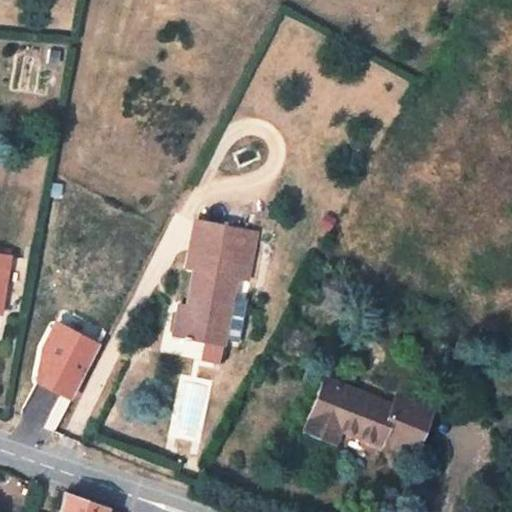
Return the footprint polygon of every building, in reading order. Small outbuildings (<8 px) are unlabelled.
[(257,232),(195,220),(187,268),(195,270),(188,306),(188,307),(192,307),(191,314),(178,312),(174,335),(208,341),(223,344),(236,278),(248,280),(257,232)] [(10,255),(0,253),(0,313),(0,314),(10,255)] [(343,285),(326,278),(314,303),(337,312),(345,296),(339,294),(343,285)] [(188,306),(180,304),(178,312),(191,314),(192,307),(188,307),(188,306)] [(60,324),(32,378),(73,399),(101,345),(60,324)] [(208,341),(205,356),(220,359),(223,344),(208,341)] [(397,396),(392,406),(326,379),(306,428),(334,440),(339,427),(379,443),(381,436),(414,449),(431,410),(397,396)] [(105,511),(107,508),(64,493),(59,511),(105,511)]
